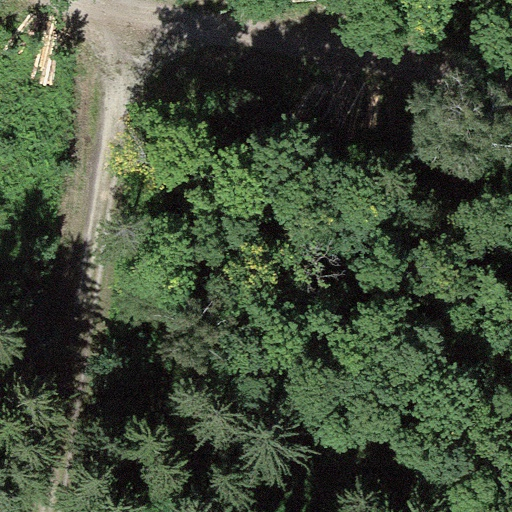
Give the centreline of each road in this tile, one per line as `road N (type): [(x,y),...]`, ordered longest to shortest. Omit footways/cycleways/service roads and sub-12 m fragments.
road 1 (track): [(136,4),(59,511)]
road 2 (track): [(511,91),(118,0)]
